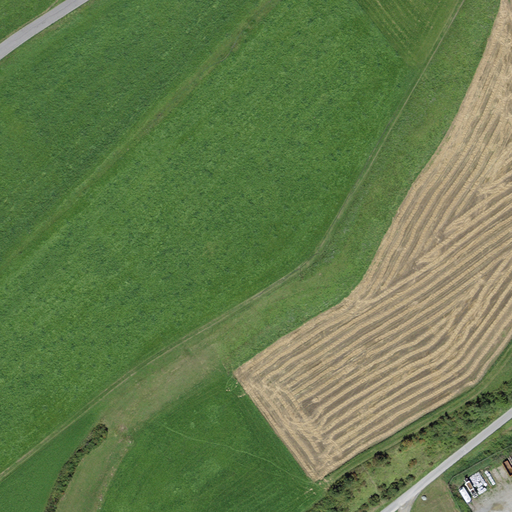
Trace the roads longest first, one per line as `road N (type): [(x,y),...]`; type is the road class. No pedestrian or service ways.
road 1 (track): [(0,476),(160,351),(311,260),(461,0)]
road 2 (residential): [(511,414),(390,511)]
